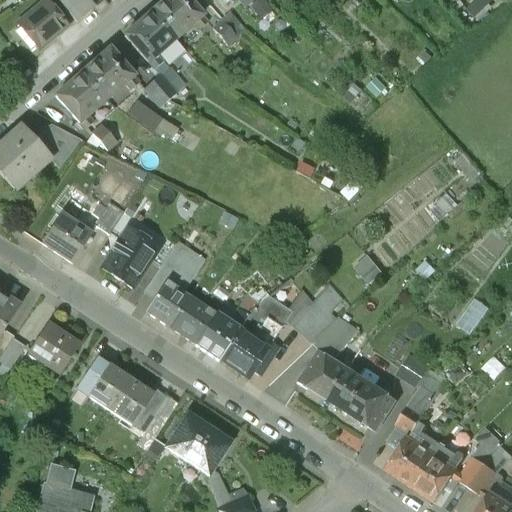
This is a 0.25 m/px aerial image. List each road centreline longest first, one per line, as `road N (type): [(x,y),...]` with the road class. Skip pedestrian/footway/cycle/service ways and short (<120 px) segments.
road 1 (residential): [(0,248),(364,489)]
road 2 (residential): [(153,0),(0,125)]
